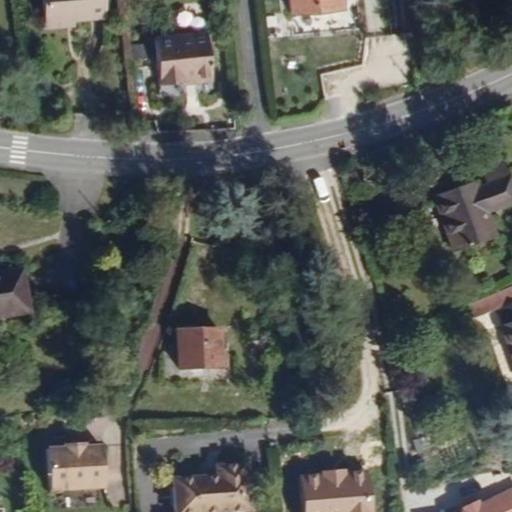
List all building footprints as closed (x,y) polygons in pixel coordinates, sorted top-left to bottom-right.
[(95,24),(93,0),(31,0),(34,30),(64,28),(95,24)] [(333,13),(331,0),(280,0),(282,18),(333,13)] [(64,33),(64,28),(34,30),(34,36),(64,33)] [(203,86),(198,39),(144,45),(148,89),(175,86),(175,82),(182,81),(183,88),(203,86)] [(488,244),(480,220),(511,209),(497,168),(474,177),(478,190),(469,193),(468,188),(425,203),(445,260),(488,244)] [(0,310),(30,306),(24,264),(0,268),(0,310)] [(511,324),(493,331),(511,390),(511,389),(511,324)] [(210,373),(209,336),(167,337),(168,374),(210,373)] [(95,494),(94,454),(76,454),(75,446),(54,447),(55,455),(39,456),(40,496),(95,494)] [(241,511),(238,477),(235,477),(235,469),(206,470),(206,473),(207,482),(186,482),(162,483),(164,510),(178,510),(178,511),(241,511)] [(368,511),(366,472),(297,476),(298,511),(368,511)] [(207,482),(206,473),(186,475),(186,482),(207,482)] [(511,511),(511,486),(501,491),(511,511)] [(511,511),(501,491),(474,505),(472,500),(456,508),(457,511),(456,511),(511,511)]
